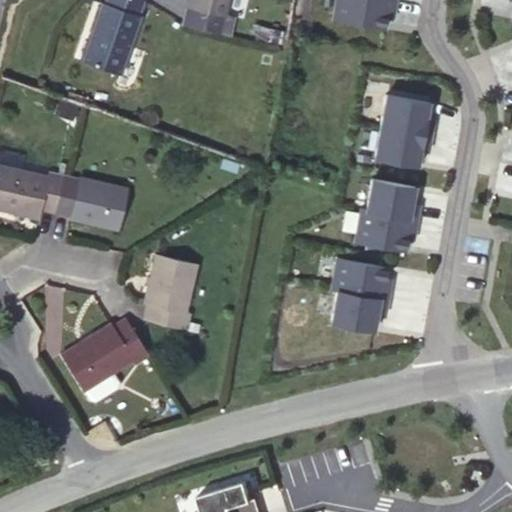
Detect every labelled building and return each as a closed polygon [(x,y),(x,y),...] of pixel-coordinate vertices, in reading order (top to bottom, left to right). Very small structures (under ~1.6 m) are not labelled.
[(144,0),(104,0),(103,3),(101,2),(89,33),(93,34),(84,60),(121,73),(141,16),(139,15),(144,0)] [(225,0),(186,0),(181,24),(228,35),(232,17),(222,15),(225,0)] [(396,0),(336,0),(333,17),(386,27),(388,16),(389,10),(395,11),(396,0)] [(281,30),(255,25),(252,38),(278,44),(281,30)] [(429,101),(386,93),(380,124),(432,134),(434,119),(426,118),(429,101)] [(380,124),(374,123),(368,155),(418,164),(421,148),(429,149),(432,134),(380,124)] [(53,211),(62,174),(48,171),(46,175),(0,164),(0,208),(36,217),(38,208),(53,211)] [(78,177),(62,174),(53,211),(69,216),(69,218),(116,229),(126,186),(80,175),(78,177)] [(366,208),(366,209),(417,218),(420,203),(412,201),(415,184),(371,177),(366,208)] [(366,208),(360,207),(354,239),(404,248),(407,231),(415,233),(417,218),(366,209),(366,208)] [(143,317),(186,327),(189,312),(184,311),(195,262),(155,254),(144,301),(147,301),(143,317)] [(336,256),(331,288),(336,288),(388,298),(391,283),(383,282),(386,265),(336,256)] [(336,288),(330,321),(374,328),(377,312),(385,313),(388,298),(336,288)] [(134,363),(148,354),(125,317),(111,325),(109,322),(60,353),(83,389),(111,371),(131,359),(134,363)] [(118,381),(111,371),(83,389),(90,399),(95,400),(117,386),(118,381)] [(197,511),(257,511),(255,503),(249,505),(243,487),(194,501),(197,511)]
